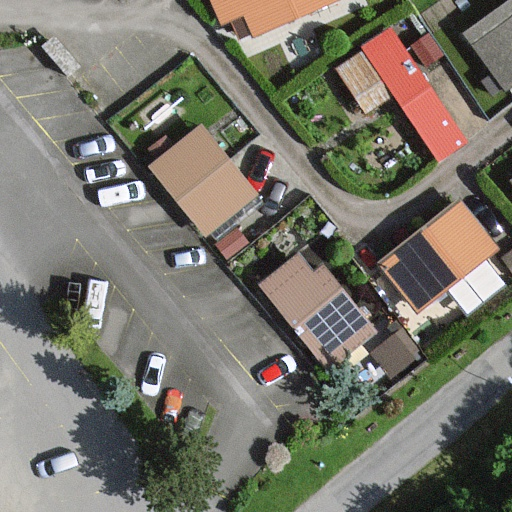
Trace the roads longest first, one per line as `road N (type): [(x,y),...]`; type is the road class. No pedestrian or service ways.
road 1 (residential): [(147,7),(202,43),(315,183),(361,216),(400,214),(511,126)]
road 2 (unclassified): [(335,511),(511,365)]
road 3 (residential): [(0,12),(147,7)]
